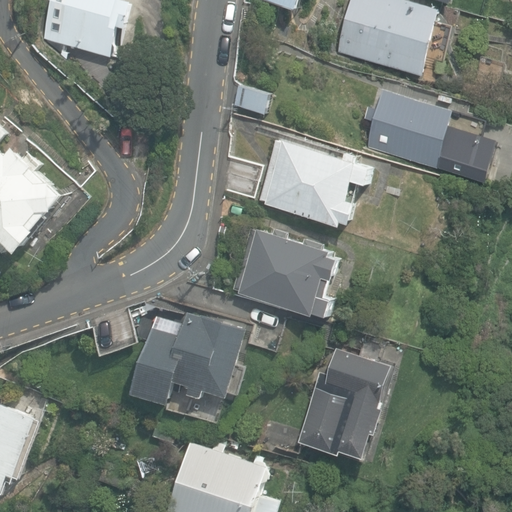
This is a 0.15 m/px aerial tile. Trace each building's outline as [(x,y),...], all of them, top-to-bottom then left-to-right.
[(55,0),(45,37),(116,56),(124,24),(131,26),(137,0),(55,0)] [(272,0),(302,9),(305,0),(272,0)] [(351,0),(338,48),(424,71),(442,5),(422,0),(351,0)] [(238,104),(270,113),(276,92),(244,83),(238,104)] [(370,145),(443,168),(461,110),(428,100),(430,95),(407,88),(406,92),(388,87),(370,145)] [(0,249),(0,250),(8,240),(24,253),(54,217),(50,214),(67,194),(36,168),(38,165),(15,145),(10,152),(0,143),(11,130),(0,121),(0,249)] [(269,203),(346,225),(347,221),(356,223),(362,201),(359,200),(364,182),(373,184),(378,166),(362,161),(364,154),(353,150),(351,157),(282,137),(265,195),(271,197),(269,203)] [(321,311),(334,315),(340,297),(333,295),(338,277),(340,278),(346,256),(338,254),(339,249),(263,227),(262,229),(257,228),(239,287),(244,289),(243,291),(320,314),(321,311)] [(233,396),(252,327),(190,312),(184,334),(155,326),(136,392),(174,403),(180,380),(196,385),(194,393),(207,397),(209,389),(233,396)] [(278,327),(258,322),(252,345),(272,350),(278,327)] [(347,449),(371,456),(378,431),(383,433),(391,407),(386,406),(398,364),(340,347),(332,373),(323,370),(303,440),(346,453),(347,449)] [(0,492),(6,495),(15,472),(21,474),(43,415),(0,398),(0,492)] [(155,436),(177,442),(182,427),(159,421),(155,436)] [(279,511),(284,500),(266,495),(275,464),(227,450),(231,438),(220,435),(217,446),(194,439),(172,511),(279,511)]
